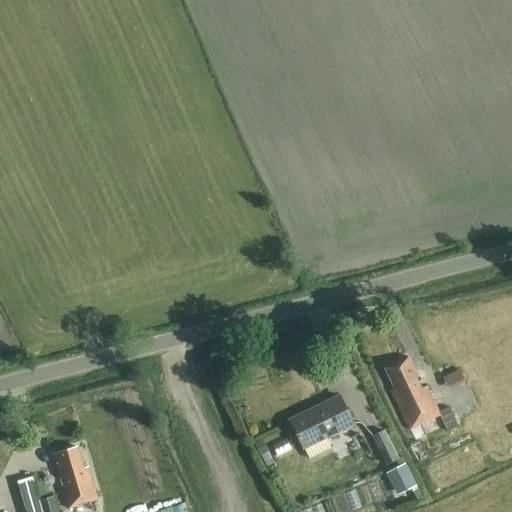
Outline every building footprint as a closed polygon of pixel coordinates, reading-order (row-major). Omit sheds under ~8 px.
[(418,378),(408,357),(384,369),(394,389),(390,391),(409,432),(411,431),(416,442),(446,428),(447,431),(458,425),(450,409),(440,414),(427,386),(420,389),(416,379),(418,378)] [(339,396),(289,420),(303,448),(305,448),(309,456),(331,446),(326,437),(353,424),(339,396)] [(384,431),(372,437),(386,465),(398,459),(384,431)] [(267,451),(262,440),(254,444),(259,455),(267,451)] [(52,455),(68,509),(97,500),(87,467),(84,468),(77,448),(52,455)] [(384,475),(396,497),(415,488),(403,465),(384,475)] [(56,511),(52,496),(38,500),(41,511),(56,511)]
